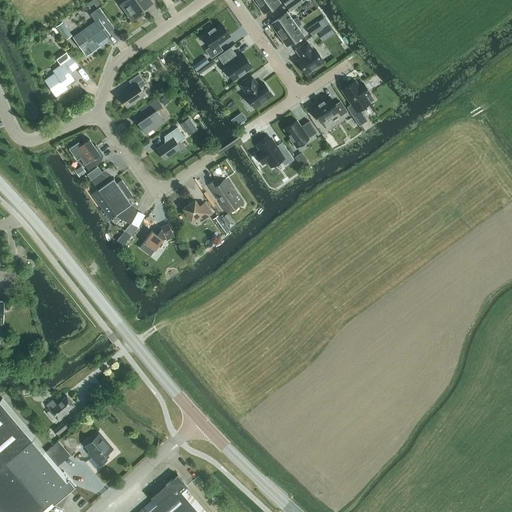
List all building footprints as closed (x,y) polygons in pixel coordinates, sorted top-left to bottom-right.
[(149,0),(126,0),(121,4),(132,20),(144,12),(142,10),(152,3),(149,0)] [(258,0),(255,2),(263,14),(280,2),(278,0),(258,0)] [(293,0),(287,4),(291,10),(303,2),(301,0),(293,0)] [(74,37),(86,54),(94,49),(92,46),(109,35),(107,33),(114,28),(99,7),(90,14),(96,22),(74,37)] [(287,12),(270,24),(278,35),(299,20),(297,17),(292,19),(287,12)] [(299,20),(278,35),(287,47),(303,35),(298,28),(301,23),(299,20)] [(309,30),(312,35),(322,28),(318,21),(311,26),(312,28),(309,30)] [(60,34),(67,29),(62,22),(55,26),(60,34)] [(209,32),(203,37),(210,47),(206,50),(211,57),(222,50),(218,44),(223,41),(223,40),(230,35),(221,24),(215,28),(214,27),(208,31),(209,32)] [(331,30),(328,26),(318,33),(321,37),(331,30)] [(297,61),(306,74),(324,61),(315,49),(313,50),(307,42),(296,50),(302,59),(298,62),(297,61)] [(224,66),(224,67),(234,80),(252,67),(243,53),(236,58),(234,54),(235,53),(231,47),(218,56),(224,66)] [(71,57),(70,58),(65,52),(57,59),(61,65),(53,70),(55,73),(45,80),(49,86),(56,96),(67,88),(65,86),(74,80),(69,73),(78,67),(71,57)] [(214,60),(198,71),(201,75),(217,64),(214,60)] [(126,107),(144,94),(140,88),(146,84),(138,74),(128,81),(132,86),(119,96),(126,107)] [(247,94),(245,95),(254,107),(272,95),(263,82),(258,86),(256,83),(252,77),(241,85),(247,94)] [(169,85),(165,78),(159,83),(163,89),(169,85)] [(355,81),(342,89),(352,104),(347,107),(359,126),(367,120),(360,109),(369,103),(365,96),(370,93),(363,83),(358,86),(355,81)] [(169,101),(165,95),(160,99),(165,105),(169,101)] [(336,105),(331,97),(324,102),(323,101),(319,104),(320,105),(313,110),(321,122),(337,111),(341,116),(347,111),(341,101),(336,105)] [(156,99),(140,110),(146,117),(138,123),(145,134),(164,120),(156,110),(162,106),(156,99)] [(236,126),(242,122),(238,117),(232,121),(236,126)] [(181,123),(185,130),(193,124),(189,118),(181,123)] [(297,120),(283,129),(296,147),(309,138),(317,132),(309,121),(301,126),(297,120)] [(164,160),(179,150),(181,153),(186,149),(180,141),(185,137),(177,127),(164,136),(167,141),(156,149),(164,160)] [(279,151),(270,138),(258,146),(261,150),(256,154),(262,164),(267,160),(271,166),(281,160),(284,164),(293,159),(285,147),(279,151)] [(89,139),(81,145),(79,142),(69,148),(77,160),(80,158),(85,165),(84,165),(88,170),(101,161),(98,156),(100,154),(89,139)] [(301,153),(295,157),(300,163),(305,159),(301,153)] [(86,173),(81,165),(75,170),(80,177),(86,173)] [(96,173),(93,169),(85,175),(87,179),(96,173)] [(104,171),(103,170),(88,181),(92,193),(93,193),(103,208),(129,190),(122,180),(117,183),(114,179),(114,178),(108,182),(105,178),(109,175),(104,171)] [(225,212),(241,201),(226,179),(220,183),(216,179),(207,185),(216,199),(218,197),(221,201),(218,203),(225,212)] [(133,195),(129,190),(103,208),(110,217),(110,218),(115,215),(131,224),(138,211),(137,211),(136,212),(126,207),(132,203),(131,203),(128,199),(133,195)] [(200,221),(211,213),(204,203),(199,206),(195,200),(183,208),(191,220),(197,216),(200,221)] [(221,218),(225,223),(231,219),(227,214),(221,218)] [(213,221),(217,226),(223,222),(219,217),(213,221)] [(166,240),(174,236),(168,224),(161,227),(161,228),(157,234),(152,231),(143,242),(155,250),(163,239),(165,238),(166,240)] [(67,411),(74,405),(66,396),(56,404),(52,400),(46,405),(50,409),(47,412),(56,422),(58,420),(59,421),(69,413),(67,411)] [(0,511),(35,511),(70,482),(0,399),(0,511)] [(59,435),(70,425),(65,419),(53,429),(59,435)] [(100,433),(98,435),(85,446),(89,451),(88,452),(99,466),(106,460),(104,456),(113,449),(100,433)] [(52,445),(65,459),(70,455),(58,440),(52,445)] [(187,486),(177,474),(165,484),(169,488),(161,495),(162,497),(155,503),(154,501),(140,511),(203,511),(184,489),(187,486)]
